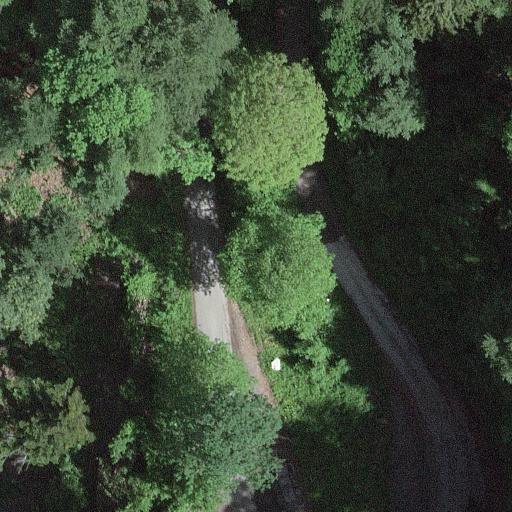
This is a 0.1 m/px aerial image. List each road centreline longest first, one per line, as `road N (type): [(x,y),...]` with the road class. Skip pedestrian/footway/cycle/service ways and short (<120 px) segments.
road 1 (unclassified): [(459,511),(466,470),(452,435),(299,177),(286,128),(290,0)]
road 2 (unclassified): [(193,0),(202,251),(219,453),(234,511)]
